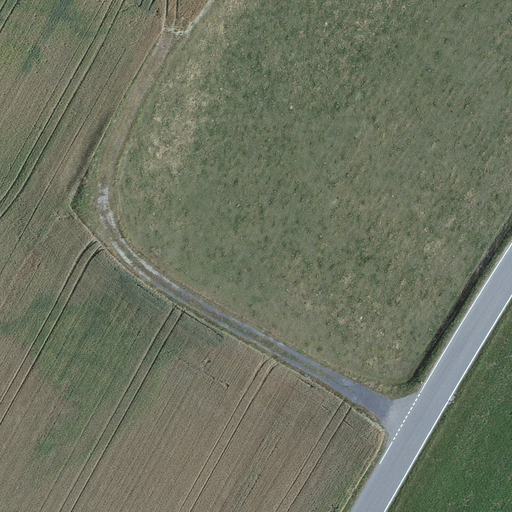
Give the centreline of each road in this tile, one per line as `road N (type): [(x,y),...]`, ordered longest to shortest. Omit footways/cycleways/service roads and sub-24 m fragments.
road 1 (track): [(419,426),(193,302),(130,256),(102,195),(116,146)]
road 2 (tertiary): [(369,511),(511,272)]
